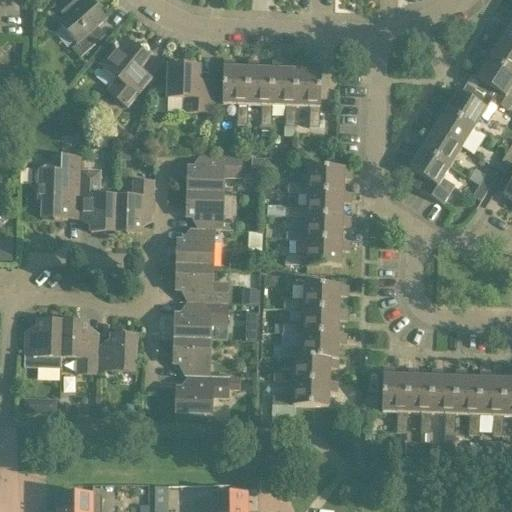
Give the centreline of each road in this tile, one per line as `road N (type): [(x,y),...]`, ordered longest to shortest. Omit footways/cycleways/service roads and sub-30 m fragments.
road 1 (residential): [(378,37),(205,29),(142,0)]
road 2 (residential): [(378,37),(375,204),(416,239)]
road 3 (residential): [(8,511),(11,298)]
road 4 (residential): [(416,239),(415,295),(425,314),(511,321)]
